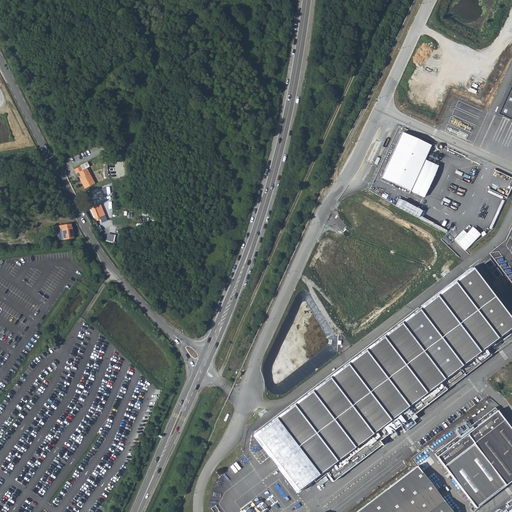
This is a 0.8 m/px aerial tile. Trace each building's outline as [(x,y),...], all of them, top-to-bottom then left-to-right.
[(511,77),(496,113),(511,120),(511,77)] [(405,130),(383,176),(426,196),(440,165),(427,158),(434,144),(405,130)] [(75,173),(78,172),(80,175),(81,175),(82,177),(80,179),(85,188),(93,183),(85,168),(81,170),(79,166),(73,169),(75,173)] [(396,207),(420,216),(423,208),(398,200),(396,207)] [(100,204),(95,205),(100,216),(104,215),(100,204)] [(95,205),(90,207),(96,221),(100,219),(99,217),(100,216),(95,205)] [(70,224),(50,226),(51,233),(57,232),(58,240),(72,238),(71,227),(70,227),(70,224)] [(466,250),(481,234),(473,227),(467,233),(463,229),(454,239),(466,250)] [(409,311),(250,438),(293,493),(308,481),(311,484),(322,475),(329,483),(377,445),(375,442),(459,374),(511,332),(511,331),(462,269),(409,311)] [(511,426),(496,405),(429,455),(470,510),(511,478),(511,426)] [(429,455),(355,511),(466,511),(470,510),(429,455)] [(511,511),(511,502),(499,511),(511,511)]
